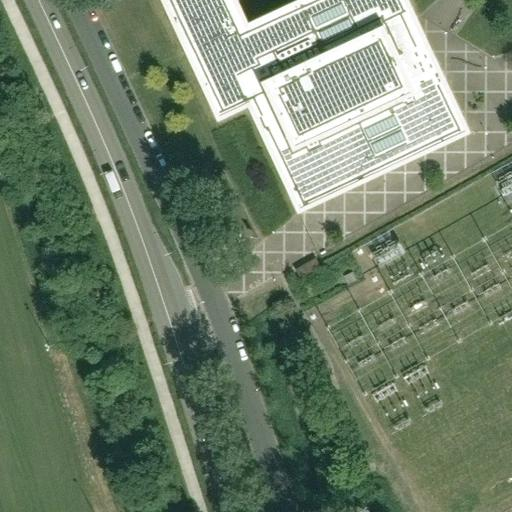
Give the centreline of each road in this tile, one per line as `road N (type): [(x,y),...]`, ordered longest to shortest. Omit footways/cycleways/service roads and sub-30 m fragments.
road 1 (unclassified): [(78,0),(217,305),(282,511)]
road 2 (secondary): [(230,511),(154,273),(38,0)]
